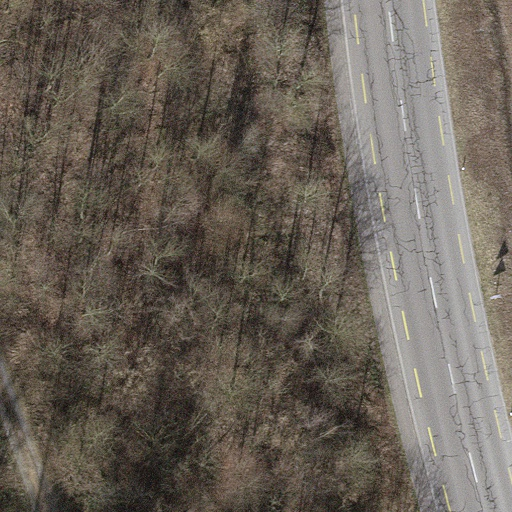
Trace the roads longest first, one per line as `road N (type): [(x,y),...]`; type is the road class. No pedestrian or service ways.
road 1 (primary): [(487,511),(435,292),(390,0)]
road 2 (track): [(48,511),(0,376)]
